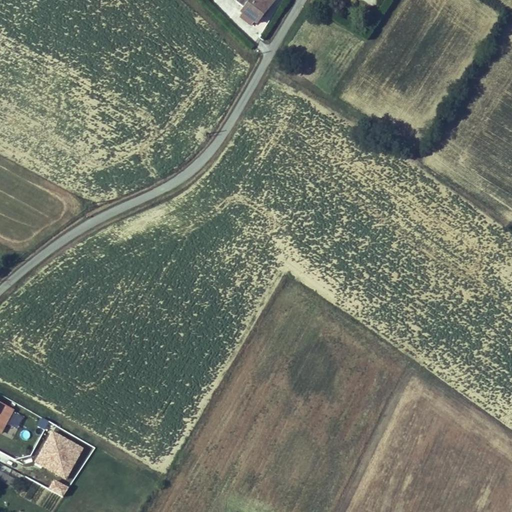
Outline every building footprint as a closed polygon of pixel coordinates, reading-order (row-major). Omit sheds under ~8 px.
[(234,0),(243,7),(240,10),(243,13),(237,20),(249,29),(255,22),(257,25),(276,0),(234,0)] [(0,406),(0,429),(10,412),(0,406)] [(66,482),(84,449),(51,432),(34,465),(66,482)] [(3,465),(0,469),(15,479),(18,474),(3,465)] [(0,472),(0,480),(10,486),(14,479),(0,472)] [(63,499),(69,489),(53,480),(48,490),(63,499)]
